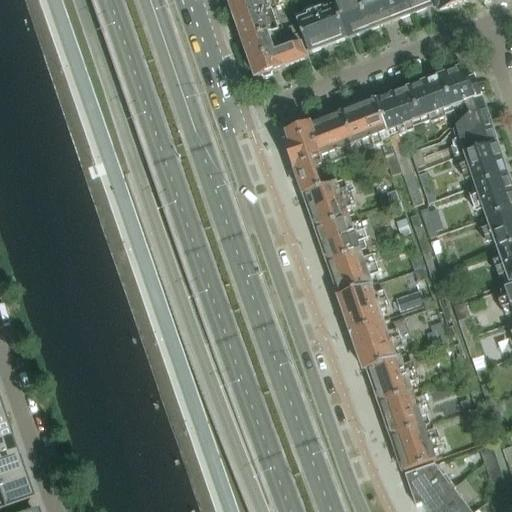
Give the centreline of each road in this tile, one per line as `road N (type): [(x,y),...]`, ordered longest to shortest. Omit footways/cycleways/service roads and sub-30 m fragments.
road 1 (secondary): [(108,0),(291,511)]
road 2 (secondary): [(331,511),(150,0)]
road 3 (secondary): [(78,0),(259,511)]
road 4 (tertiary): [(363,511),(228,139),(228,120)]
road 5 (residential): [(484,27),(228,120)]
road 6 (residential): [(0,340),(58,511)]
road 7 (tertiary): [(228,120),(186,0)]
